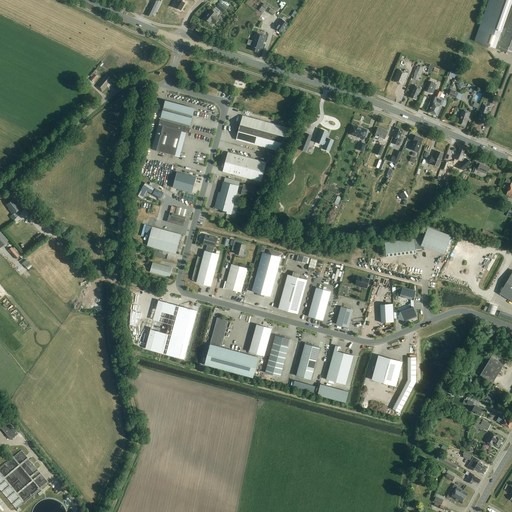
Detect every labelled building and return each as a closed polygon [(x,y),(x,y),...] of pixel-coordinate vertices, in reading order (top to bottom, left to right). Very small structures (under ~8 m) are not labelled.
[(154,15),(161,1),(158,0),(152,0),(148,9),(149,9),(146,15),(152,17),(153,14),(154,15)] [(474,41),(475,41),(495,48),(500,34),(501,34),(502,29),(503,28),(511,0),(488,0),(478,30),(474,41)] [(216,7),(222,13),(227,8),(220,2),(216,7)] [(495,49),(497,49),(511,54),(511,7),(507,22),(504,29),(502,29),(501,34),(502,35),(500,41),(498,41),(495,49)] [(215,24),(219,19),(216,17),(217,15),(212,10),(204,19),(210,24),(212,21),(215,24)] [(288,24),(288,23),(282,19),(275,28),(282,33),(288,24)] [(259,53),(260,49),(261,48),(262,49),(266,36),(255,33),(252,42),(254,42),(251,50),(259,53)] [(413,79),(415,80),(419,81),(420,78),(424,67),(420,65),(420,67),(418,66),(417,66),(416,70),(415,69),(414,74),(413,79)] [(404,85),(408,74),(398,69),(393,81),(404,85)] [(90,76),(92,78),(91,79),(94,82),(98,77),(95,75),(93,73),(90,76)] [(95,87),(96,87),(102,92),(107,87),(106,86),(108,84),(109,84),(112,81),(111,80),(112,79),(107,75),(106,74),(95,87)] [(86,84),(90,79),(86,76),(82,80),(86,84)] [(436,84),(430,82),(426,91),(432,93),(436,84)] [(413,89),(412,94),(411,93),(409,96),(411,97),(416,99),(418,96),(420,92),(421,93),(422,88),(415,85),(413,89)] [(405,86),(400,97),(408,100),(412,89),(405,86)] [(449,94),(448,95),(456,98),(458,92),(451,89),(449,94)] [(431,102),(432,103),(431,104),(430,105),(431,107),(428,111),(429,112),(430,112),(431,113),(432,113),(433,113),(435,107),(436,108),(438,104),(436,104),(438,98),(439,99),(439,98),(441,92),(438,91),(435,96),(434,96),(431,102)] [(438,104),(436,108),(435,107),(433,113),(434,114),(436,115),(437,115),(440,110),(441,110),(440,108),(444,100),(439,98),(439,99),(438,98),(436,104),(438,104)] [(165,101),(152,149),(180,157),(186,132),(189,133),(190,128),(189,128),(192,118),(194,111),(194,108),(165,101)] [(486,115),(488,111),(489,107),(483,104),(480,112),(479,115),(480,115),(479,119),(483,121),(483,119),(484,119),(486,115)] [(466,126),(471,113),(463,110),(461,114),(462,114),(459,123),(466,126)] [(236,140),(269,149),(278,151),(289,128),(243,116),(241,123),(238,133),(236,140)] [(358,128),(352,126),(350,134),(364,138),(366,130),(361,129),(358,127),(358,128)] [(378,128),(375,135),(379,137),(378,140),(382,141),(384,139),(387,132),(378,128)] [(392,137),(390,142),(399,145),(401,140),(399,139),(402,131),(395,128),(392,137)] [(321,130),(316,141),(322,144),(327,132),(321,130)] [(367,139),(377,144),(379,140),(369,135),(367,139)] [(415,135),(410,149),(418,152),(423,139),(415,135)] [(328,139),(324,148),(329,151),(333,141),(328,139)] [(380,156),(384,146),(379,144),(375,154),(380,156)] [(467,153),(463,152),(464,150),(460,148),(458,153),(457,152),(454,158),(462,161),(464,156),(465,156),(467,153)] [(441,157),(442,153),(438,151),(436,155),(435,154),(434,157),(432,156),(429,163),(432,164),(438,167),(442,157),(441,157)] [(228,153),(223,172),(261,182),(266,163),(228,153)] [(397,164),(399,159),(395,157),(393,156),(390,161),(397,164)] [(486,174),(489,167),(479,164),(478,168),(474,167),(472,172),(475,173),(476,170),(486,174)] [(177,172),(173,188),(192,193),(196,178),(177,172)] [(219,198),(217,197),(216,202),(215,202),(214,208),(223,211),(223,213),(231,215),(239,186),(223,182),(219,198)] [(156,189),(145,183),(137,196),(143,199),(147,192),(153,195),(161,199),(164,193),(156,189)] [(255,189),(256,188),(244,184),(241,195),(253,198),(253,196),(256,197),(258,190),(255,189)] [(13,214),(18,210),(20,213),(23,211),(21,208),(18,205),(16,202),(15,203),(12,200),(6,205),(9,208),(8,209),(12,214),(13,214)] [(24,205),(29,210),(30,212),(34,210),(32,208),(28,202),(24,205)] [(37,212),(31,216),(38,225),(44,220),(45,219),(38,211),(37,212)] [(170,220),(182,224),(184,219),(185,219),(186,217),(172,213),(170,220)] [(176,254),(177,248),(179,241),(181,235),(154,227),(152,227),(150,234),(147,246),(176,254)] [(385,243),(386,257),(416,253),(416,249),(424,248),(425,247),(444,255),(451,236),(427,227),(415,239),(385,243)] [(0,247),(8,241),(0,231),(0,247)] [(217,238),(205,235),(205,238),(204,237),(203,241),(204,241),(203,244),(207,245),(206,251),(204,250),(202,258),(198,257),(198,256),(192,277),(193,277),(192,280),(197,281),(196,283),(211,287),(219,254),(212,253),(214,247),(215,247),(217,238)] [(230,245),(233,246),(232,248),(235,249),(236,250),(235,253),(243,256),(246,245),(242,244),(242,243),(234,240),(231,240),(230,245)] [(13,259),(5,247),(0,250),(7,262),(13,259)] [(8,250),(16,259),(19,256),(11,247),(8,250)] [(252,292),(270,297),(282,254),(277,252),(276,254),(270,252),(269,254),(262,252),(252,292)] [(285,264),(285,266),(290,267),(291,260),(283,258),(282,263),(285,264)] [(314,272),(317,260),(312,259),(308,270),(314,272)] [(303,262),(301,274),(307,275),(309,263),(303,262)] [(169,277),(172,268),(153,263),(150,272),(169,277)] [(225,281),(223,288),(225,288),(241,293),(248,268),(231,264),(226,282),(225,281)] [(511,272),(499,294),(511,301),(511,272)] [(287,275),(278,309),(298,314),(307,280),(287,275)] [(358,277),(355,285),(366,288),(369,280),(358,277)] [(383,290),(384,284),(375,282),(373,287),(383,290)] [(323,321),(331,291),(316,287),(308,317),(323,321)] [(403,321),(414,317),(414,307),(413,300),(415,292),(413,291),(412,290),(402,287),(402,288),(400,297),(410,300),(411,303),(408,304),(408,305),(398,308),(400,312),(398,317),(399,317),(398,318),(398,319),(403,320),(403,321)] [(147,336),(157,303),(137,297),(127,331),(147,336)] [(158,300),(145,349),(184,359),(197,310),(158,300)] [(478,314),(486,316),(489,308),(481,305),(478,314)] [(348,328),(353,310),(341,306),(336,324),(348,328)] [(511,315),(500,311),(498,316),(511,321),(511,315)] [(253,378),(258,357),(221,347),(228,321),(217,318),(210,344),(204,365),(253,378)] [(253,356),(258,357),(263,359),(271,330),(261,327),(253,356)] [(275,334),(270,357),(285,361),(290,340),(284,338),(285,337),(275,334)] [(311,380),(320,348),(314,346),(314,345),(305,343),(296,376),(311,380)] [(340,347),(335,346),(326,380),(346,385),(353,356),(339,352),(340,347)] [(493,383),(504,364),(502,363),(504,361),(492,354),(480,375),(493,383)] [(396,386),(402,362),(378,355),(376,364),(371,380),(376,381),(396,386)] [(267,367),(282,371),(285,361),(270,357),(267,367)] [(280,377),(282,371),(267,367),(265,373),(280,377)] [(293,381),(291,388),(313,394),(315,386),(293,381)] [(463,403),(466,404),(472,406),(473,404),(474,402),(475,400),(475,399),(467,396),(466,399),(464,398),(463,403)] [(483,409),(475,405),(474,407),(472,412),(481,416),(483,409)] [(509,429),(511,423),(511,420),(509,419),(507,421),(505,419),(504,420),(499,417),(497,421),(502,424),(509,429)] [(0,427),(10,440),(11,439),(18,434),(5,419),(0,423),(2,425),(0,427),(0,426),(0,427)] [(487,430),(490,426),(491,424),(483,419),(481,422),(477,419),(474,425),(483,430),(484,428),(487,430)] [(501,430),(497,425),(498,424),(496,422),(493,425),(499,431),(501,430)] [(491,432),(485,441),(486,442),(491,445),(492,443),(493,444),(498,447),(502,440),(500,438),(501,437),(497,435),(496,435),(491,432)] [(444,454),(446,451),(441,448),(439,447),(439,446),(435,444),(432,449),(437,451),(438,449),(440,450),(439,451),(444,454)] [(0,489),(16,509),(18,508),(17,510),(18,511),(21,510),(18,507),(23,503),(24,504),(26,503),(25,502),(31,497),(32,497),(33,499),(35,498),(34,496),(34,495),(40,490),(41,491),(38,494),(39,496),(43,492),(41,489),(40,489),(48,482),(21,451),(0,466),(0,489)] [(478,462),(479,460),(474,457),(469,465),(474,468),(476,466),(478,462)] [(444,458),(442,462),(454,468),(457,464),(444,458)] [(474,468),(469,465),(467,467),(473,471),(474,469),(484,474),(485,472),(487,470),(486,470),(488,467),(478,462),(476,466),(474,468)] [(470,472),(465,480),(471,484),(473,481),(478,484),(480,480),(474,476),(474,475),(470,472)] [(447,473),(445,477),(445,478),(452,481),(454,477),(447,473)] [(456,489),(454,492),(464,498),(465,497),(466,496),(467,495),(467,494),(467,493),(457,487),(458,486),(454,484),(452,487),(456,489)] [(463,500),(464,499),(464,498),(454,492),(452,495),(449,493),(447,497),(450,499),(451,498),(461,504),(462,503),(462,502),(463,501),(463,500)]
